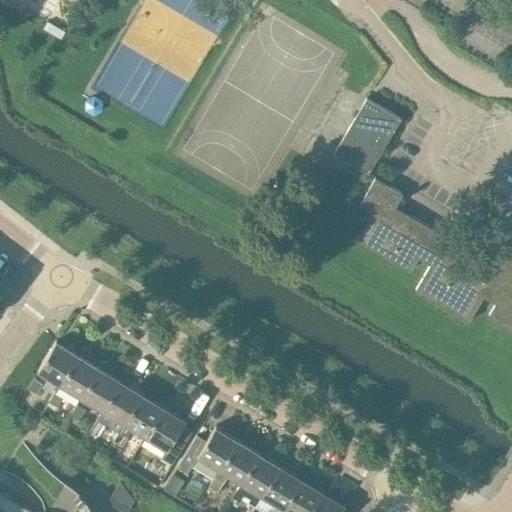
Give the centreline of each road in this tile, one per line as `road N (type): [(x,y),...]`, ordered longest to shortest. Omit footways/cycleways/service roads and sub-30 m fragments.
road 1 (residential): [(397,484),(61,276)]
road 2 (unclassified): [(511,217),(425,159),(451,110)]
road 3 (unclassified): [(349,0),(451,110)]
